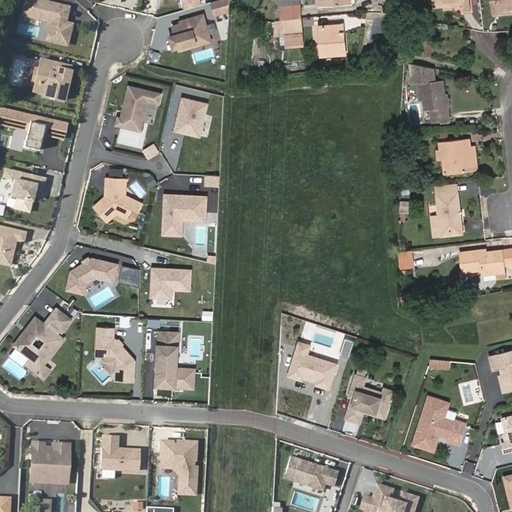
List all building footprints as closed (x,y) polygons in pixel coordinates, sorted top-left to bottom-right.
[(72,3),(59,0),(26,0),(24,11),(54,18),(52,26),(59,27),(56,37),(70,41),(75,20),(66,18),(67,14),(69,15),(72,3)] [(231,7),(230,0),(214,0),(217,11),(231,7)] [(461,10),(469,9),(468,0),(459,0),(460,3),(461,10)] [(491,0),(494,18),(511,14),(511,10),(498,12),(495,0),(491,0)] [(511,0),(495,0),(498,12),(511,10),(511,9),(511,0)] [(300,5),(281,7),(282,19),(300,17),(300,5)] [(213,31),(209,16),(204,17),(203,11),(192,14),(192,17),(177,21),(179,28),(176,29),(179,37),(181,37),(183,45),(194,42),(193,39),(201,37),(200,34),(213,31)] [(290,45),(303,45),(301,17),(300,17),(282,19),(276,19),(275,34),(290,33),(290,45)] [(346,53),(343,24),(320,26),(323,54),(346,53)] [(59,27),(52,26),(49,36),(56,37),(59,27)] [(215,37),(213,31),(200,34),(201,37),(201,40),(215,37)] [(11,39),(0,36),(0,44),(10,47),(11,39)] [(197,61),(217,55),(213,41),(193,47),(197,61)] [(38,64),(35,64),(32,77),(46,81),(44,91),(63,96),(70,67),(57,64),(59,59),(40,55),(38,64)] [(436,81),(434,68),(412,64),(414,85),(418,85),(420,101),(423,100),(424,111),(431,110),(432,122),(450,120),(448,108),(450,108),(449,99),(448,99),(445,99),(444,94),(442,80),(436,81)] [(117,121),(142,127),(150,97),(161,100),(163,90),(131,82),(125,104),(128,105),(125,114),(123,113),(119,113),(117,121)] [(202,132),(209,100),(185,94),(178,126),(202,132)] [(66,120),(0,104),(0,120),(27,127),(24,143),(39,147),(42,130),(63,135),(66,120)] [(461,129),(469,128),(468,120),(460,122),(461,129)] [(471,147),(470,138),(440,142),(441,149),(438,150),(439,160),(444,159),(450,158),(452,174),(475,171),(473,157),(470,158),(469,147),(471,147)] [(475,171),(479,171),(476,146),(471,147),(469,147),(470,158),(473,157),(475,171)] [(46,175),(5,165),(3,173),(15,176),(11,193),(18,194),(15,204),(30,208),(35,186),(43,188),(46,175)] [(111,166),(111,173),(126,174),(126,167),(111,166)] [(160,179),(155,170),(150,173),(156,181),(160,179)] [(111,173),(108,173),(108,185),(111,189),(95,203),(108,218),(119,209),(129,214),(133,206),(140,209),(145,200),(127,192),(128,174),(126,174),(111,173)] [(460,215),(456,184),(436,187),(439,217),(440,221),(433,222),(434,236),(442,236),(442,234),(459,232),(458,218),(460,215)] [(209,209),(210,193),(169,191),(167,230),(185,231),(186,215),(193,215),(194,208),(209,209)] [(442,236),(465,233),(462,215),(460,215),(458,218),(459,232),(442,234),(442,236)] [(0,259),(10,262),(16,236),(23,238),(25,229),(0,223),(0,259)] [(488,253),(482,254),(482,250),(462,253),(463,272),(483,270),(484,275),(498,274),(498,271),(506,270),(505,266),(511,265),(511,253),(511,251),(488,253)] [(415,267),(413,251),(401,253),(403,268),(415,267)] [(73,268),(69,286),(88,291),(91,279),(96,276),(114,280),(119,261),(94,255),(73,268)] [(124,265),(122,281),(141,283),(143,267),(124,265)] [(193,290),(195,267),(154,265),(152,296),(175,297),(175,288),(193,290)] [(41,358),(61,332),(51,325),(54,321),(64,328),(73,317),(58,305),(46,321),(37,314),(15,342),(28,351),(39,360),(41,358)] [(115,325),(99,324),(98,352),(109,353),(118,363),(117,377),(135,378),(136,357),(117,336),(115,336),(115,325)] [(178,366),(179,330),(161,329),(158,383),(195,385),(196,367),(178,366)] [(352,356),(356,340),(348,337),(343,353),(352,356)] [(310,349),(312,343),(301,340),(299,346),(310,349)] [(331,386),(339,362),(309,353),(310,349),(299,346),(291,374),(304,378),(305,374),(319,378),(318,382),(331,386)] [(511,350),(494,355),(497,368),(505,366),(506,374),(504,374),(506,385),(511,388),(511,350)] [(40,371),(47,363),(41,358),(39,360),(28,351),(23,358),(40,371)] [(118,363),(109,353),(103,358),(113,368),(118,363)] [(12,356),(4,365),(22,379),(29,369),(12,356)] [(445,358),(434,357),(433,365),(445,366),(445,358)] [(369,376),(359,373),(352,395),(356,396),(349,416),(363,421),(367,409),(388,416),(396,389),(387,387),(386,391),(366,385),(369,376)] [(453,401),(432,395),(417,443),(437,449),(442,433),(454,437),(464,440),(470,422),(459,418),(458,420),(448,417),(453,401)] [(119,434),(102,433),(100,466),(139,468),(140,447),(124,446),(124,448),(118,448),(119,434)] [(44,440),(32,439),(30,468),(42,469),(42,479),(67,480),(69,441),(53,440),(52,445),(44,444),(44,440)] [(195,457),(196,440),(178,439),(178,442),(172,441),(172,439),(161,439),(161,455),(162,455),(161,464),(173,465),(180,472),(179,490),(195,491),(196,465),(193,465),(193,457),(195,457)] [(339,470),(293,454),(286,475),(324,488),(327,481),(335,484),(339,470)] [(42,469),(30,468),(30,478),(42,479),(42,469)] [(104,468),(103,475),(114,478),(116,471),(104,468)] [(394,488),(379,483),(374,497),(370,509),(379,511),(414,511),(419,496),(404,491),(401,500),(391,497),(394,488)] [(362,506),(370,509),(374,497),(366,494),(362,506)] [(0,495),(0,511),(7,511),(9,496),(0,495)] [(41,497),(40,511),(51,511),(52,497),(41,497)]
